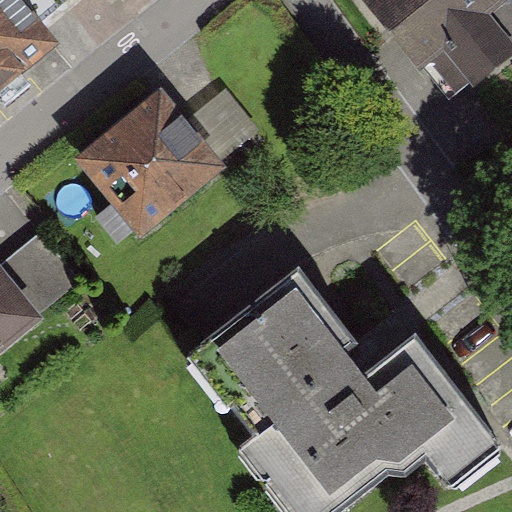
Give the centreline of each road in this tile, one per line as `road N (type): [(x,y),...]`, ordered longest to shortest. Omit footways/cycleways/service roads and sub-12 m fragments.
road 1 (residential): [(308,0),(511,281)]
road 2 (residential): [(199,0),(0,168)]
